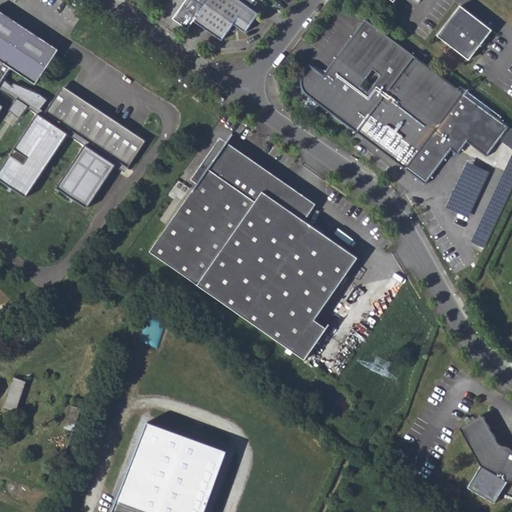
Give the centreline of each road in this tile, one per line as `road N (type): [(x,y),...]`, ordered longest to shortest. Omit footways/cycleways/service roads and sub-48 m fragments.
road 1 (residential): [(511,380),(465,330),(374,192),(241,91)]
road 2 (residential): [(241,91),(111,0)]
